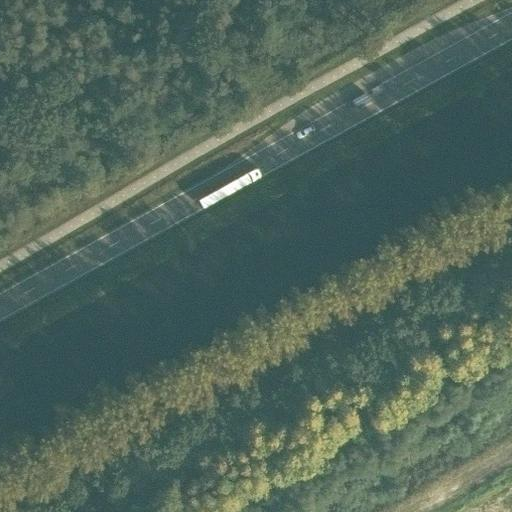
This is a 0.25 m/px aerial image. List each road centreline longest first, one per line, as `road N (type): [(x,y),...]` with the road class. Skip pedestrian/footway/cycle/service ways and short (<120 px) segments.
road 1 (unclassified): [(0,501),(511,219)]
road 2 (secondary): [(0,309),(511,29)]
